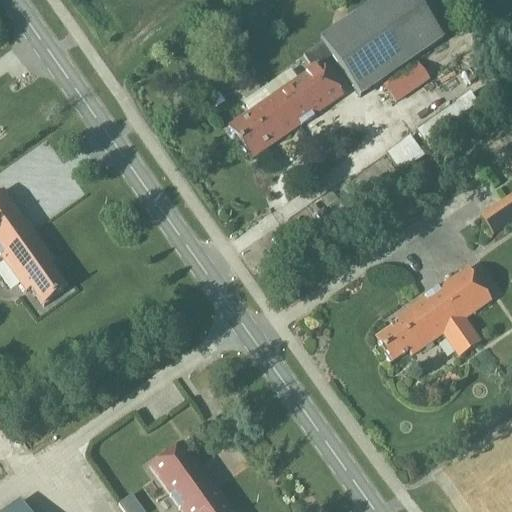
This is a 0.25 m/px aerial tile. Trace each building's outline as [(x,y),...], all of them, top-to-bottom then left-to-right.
[(440,41),(411,0),(378,0),(322,39),(361,96),(440,41)] [(394,106),(429,81),(415,62),(381,87),(394,106)] [(344,95),(322,63),(230,125),(252,158),(344,95)] [(446,142),(473,124),(457,102),(414,133),(429,154),(446,142)] [(42,306),(65,290),(49,267),(53,264),(2,191),(0,192),(0,257),(25,293),(30,290),(42,306)] [(491,237),(511,222),(511,193),(478,217),(491,237)] [(462,321),(488,303),(466,269),(393,320),(396,324),(373,340),(390,364),(406,352),(409,357),(440,336),(456,359),(477,344),(462,321)] [(29,430),(41,423),(36,414),(24,422),(29,430)] [(229,511),(181,444),(149,467),(180,511),(229,511)]
